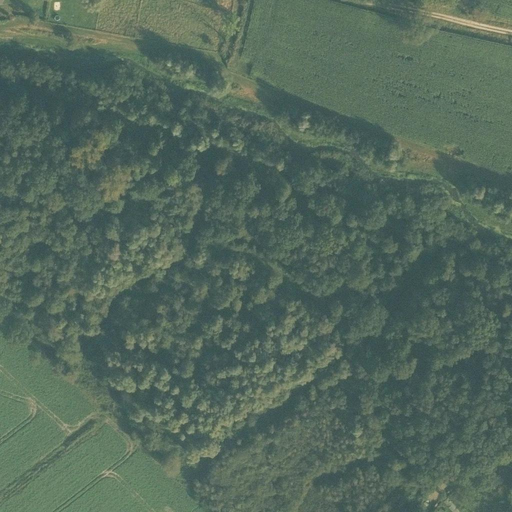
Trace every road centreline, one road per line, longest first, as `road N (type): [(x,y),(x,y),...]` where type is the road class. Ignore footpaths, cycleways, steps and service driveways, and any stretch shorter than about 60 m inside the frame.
road 1 (track): [(511,456),(494,454),(449,476),(422,462),(362,346)]
road 2 (track): [(366,0),(511,32)]
